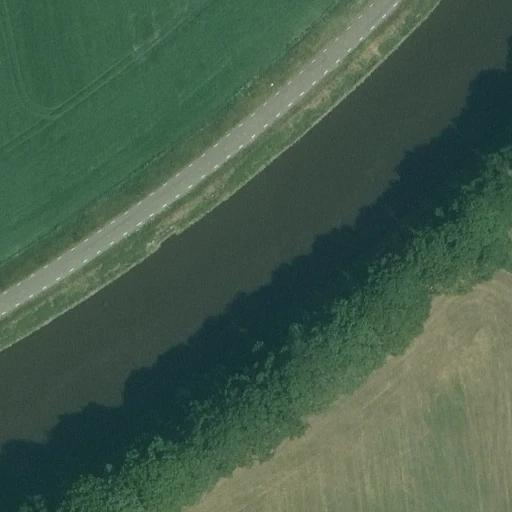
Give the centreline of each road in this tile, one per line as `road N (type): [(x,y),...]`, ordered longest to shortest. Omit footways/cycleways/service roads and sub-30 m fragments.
road 1 (tertiary): [(55,511),(254,387),(398,273),(511,164)]
road 2 (tertiary): [(378,0),(224,150),(67,264),(0,301)]
